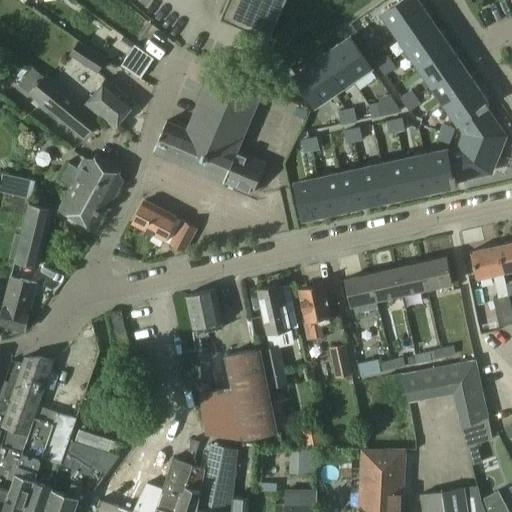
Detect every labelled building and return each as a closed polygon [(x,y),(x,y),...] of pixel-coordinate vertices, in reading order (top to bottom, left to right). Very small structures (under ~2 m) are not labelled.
[(228,0),(220,17),(269,38),(285,0),(228,0)] [(425,11),(417,0),(401,0),(382,13),(395,32),(425,11)] [(425,11),(395,32),(408,51),(438,30),(425,11)] [(438,30),(408,51),(420,69),(450,48),(438,30)] [(350,37),(331,50),(352,80),(371,67),(350,37)] [(364,43),(369,50),(379,43),(374,37),(364,43)] [(69,54),(98,73),(107,59),(78,40),(69,54)] [(121,65),(141,78),(154,58),(135,44),(121,65)] [(463,67),(450,48),(420,69),(433,87),(463,67)] [(331,50),(313,63),(334,93),(352,80),(331,50)] [(376,61),(381,68),(391,61),(386,55),(376,61)] [(391,61),(381,68),(385,75),(396,68),(391,61)] [(334,93),(313,63),(295,75),(315,105),(334,93)] [(98,119),(44,75),(43,76),(32,67),(19,85),(30,93),(28,95),(82,139),(98,119)] [(157,153),(165,156),(223,181),(236,151),(259,97),(263,88),(214,67),(187,130),(166,122),(153,151),(157,153)] [(476,85),(463,67),(433,87),(446,106),(476,85)] [(114,129),(135,104),(106,80),(86,105),(114,129)] [(446,106),(459,125),(485,107),(489,105),(476,85),(446,106)] [(405,104),(415,97),(411,90),(401,97),(405,104)] [(415,97),(405,104),(410,111),(420,104),(415,97)] [(380,115),(377,103),(369,105),(372,117),(380,115)] [(463,141),(497,155),(505,136),(485,107),(459,125),(466,135),(463,141)] [(354,108),(346,110),(349,122),(357,120),(354,108)] [(349,122),(346,110),(338,112),(341,124),(349,122)] [(402,119),(394,120),(397,132),(405,131),(402,119)] [(397,132),(394,120),(386,122),(389,134),(397,132)] [(451,136),(454,129),(443,124),(440,132),(451,136)] [(351,130),(354,142),(362,140),(359,128),(351,130)] [(354,142),(351,130),(343,132),(346,143),(354,142)] [(451,136),(440,132),(437,139),(448,144),(451,136)] [(317,137),(309,139),(311,151),(319,149),(317,137)] [(311,151),(309,139),(301,141),(303,153),(311,151)] [(449,149),(456,180),(491,172),(497,155),(463,141),(461,146),(449,149)] [(426,154),(434,190),(457,185),(456,180),(449,149),(426,154)] [(236,151),(223,181),(252,193),(265,164),(236,151)] [(434,190),(426,154),(403,159),(411,195),(434,190)] [(95,229),(123,180),(84,158),(78,169),(68,163),(59,179),(72,186),(59,209),(95,229)] [(403,159),(381,164),(389,200),(411,195),(403,159)] [(389,200),(381,164),(360,169),(368,204),(389,200)] [(368,204),(360,169),(338,173),(346,209),(368,204)] [(346,209),(338,173),(317,178),(325,214),(346,209)] [(2,174),(0,181),(0,192),(5,194),(29,199),(30,199),(34,181),(2,174)] [(325,214),(317,178),(295,183),(303,218),(325,214)] [(5,194),(1,209),(25,215),(29,201),(28,201),(29,199),(5,194)] [(25,215),(14,261),(39,267),(54,208),(29,201),(25,215)] [(197,229),(183,221),(178,218),(145,202),(132,225),(164,240),(170,231),(175,234),(170,244),(184,251),(197,229)] [(511,242),(498,246),(509,296),(511,295),(511,242)] [(498,298),(509,296),(498,246),(471,252),(477,279),(493,275),(498,297),(498,298)] [(448,257),(422,263),(427,288),(453,282),(448,257)] [(422,263),(396,268),(402,294),(426,289),(427,288),(422,263)] [(396,268),(371,274),(377,300),(402,294),(396,268)] [(371,274),(345,280),(351,305),(377,300),(371,274)] [(0,323),(25,330),(37,284),(11,277),(0,317),(0,323)] [(299,288),(306,322),(303,322),(306,340),(323,336),(321,327),(332,324),(330,316),(332,316),(325,283),(299,288)] [(288,316),(285,303),(292,302),(289,286),(282,287),(281,285),(258,290),(265,321),(264,321),(267,334),(291,329),(289,316),(288,316)] [(186,296),(194,328),(192,328),(195,339),(210,336),(209,331),(223,328),(215,289),(186,296)] [(499,327),(511,323),(511,308),(509,296),(498,298),(493,299),(499,327)] [(106,314),(114,348),(129,345),(121,310),(106,314)] [(352,375),(346,344),(329,347),(335,378),(352,375)] [(280,345),(262,349),(270,388),(288,384),(280,345)] [(452,346),(440,349),(442,358),(454,356),(452,346)] [(231,387),(199,394),(206,435),(244,439),(279,432),(270,388),(262,349),(261,347),(225,356),(231,387)] [(430,361),(442,358),(440,349),(428,351),(430,361)] [(0,394),(0,511),(2,511),(35,417),(56,359),(43,356),(25,357),(24,364),(15,361),(15,363),(11,362),(0,394)] [(380,372),(405,366),(403,357),(378,363),(380,372)] [(477,360),(404,376),(405,385),(409,401),(455,393),(463,430),(490,417),(486,401),(481,377),(477,360)] [(42,458),(23,511),(44,511),(69,440),(76,417),(57,413),(53,424),(42,458)] [(35,417),(2,511),(23,511),(42,458),(53,424),(35,417)] [(477,445),(494,440),(490,417),(463,430),(467,447),(472,465),(482,462),(477,445)] [(69,440),(44,511),(80,511),(92,496),(90,495),(119,457),(69,440)] [(211,443),(206,470),(197,511),(231,511),(233,497),(238,449),(211,443)] [(318,463),(361,463),(361,450),(318,449),(318,463)] [(364,449),(359,511),(402,511),(406,449),(364,449)] [(316,473),(317,454),(302,453),(301,473),(316,473)] [(177,511),(191,465),(175,460),(163,489),(154,511),(177,511)] [(197,511),(206,470),(191,465),(177,511),(197,511)] [(154,511),(163,489),(147,484),(132,511),(154,511)] [(485,511),(478,486),(464,487),(464,489),(422,494),(423,511),(485,511)] [(286,490),(285,511),(316,511),(317,490),(300,490),(286,490)] [(509,511),(498,492),(485,499),(489,511),(509,511)] [(248,511),(250,499),(233,497),(231,511),(248,511)] [(109,511),(112,505),(112,504),(99,500),(94,511),(92,511),(88,511),(87,511),(109,511)]
